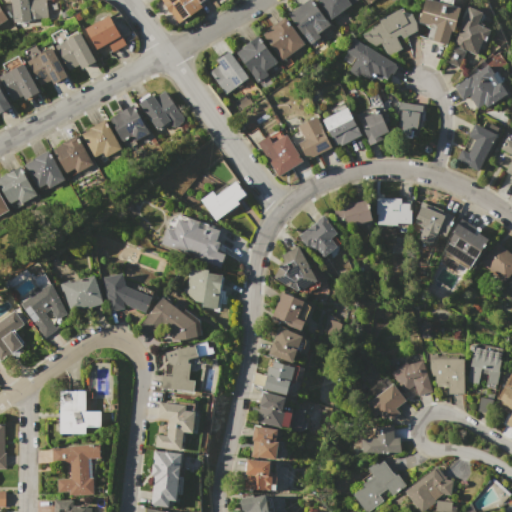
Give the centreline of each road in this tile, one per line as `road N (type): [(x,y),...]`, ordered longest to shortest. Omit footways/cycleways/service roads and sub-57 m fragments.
road 1 (residential): [(279,211),(258,254),(218,511)]
road 2 (residential): [(260,0),(0,144)]
road 3 (residential): [(25,384),(100,336),(131,347),(141,376),(125,511)]
road 4 (residential): [(279,211),(124,0)]
road 5 (residential): [(511,218),(460,187),(378,169),(323,181),(279,211)]
road 6 (residential): [(511,448),(449,412),(426,413),(415,430),(424,446),(477,455),(511,473)]
road 7 (residential): [(25,384),(25,511)]
